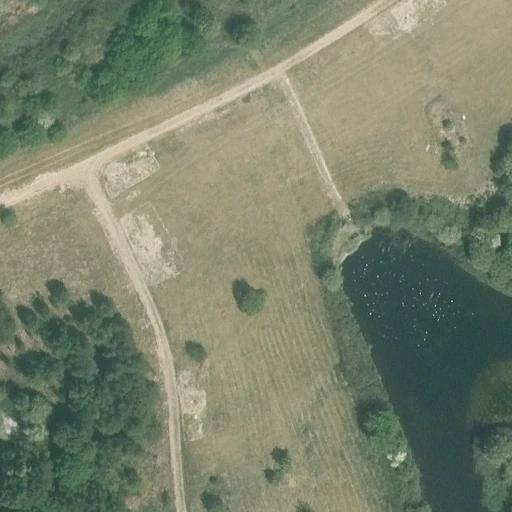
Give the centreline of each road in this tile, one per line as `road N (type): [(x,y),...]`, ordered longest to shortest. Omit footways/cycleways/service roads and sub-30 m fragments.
road 1 (track): [(391,0),(263,83),(0,206)]
road 2 (track): [(78,169),(168,374),(178,511)]
